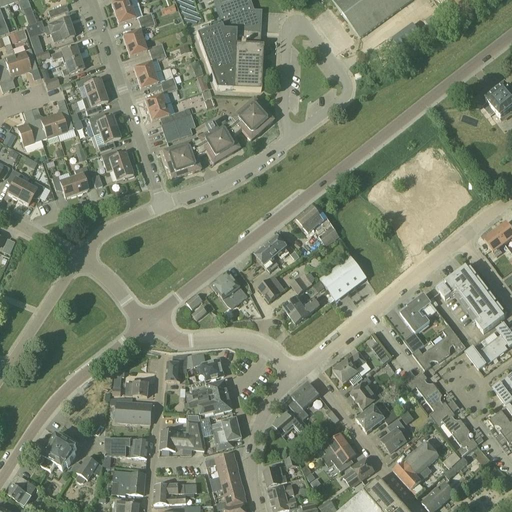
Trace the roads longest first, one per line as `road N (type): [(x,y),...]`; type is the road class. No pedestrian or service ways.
road 1 (tertiary): [(155,317),(511,35)]
road 2 (residential): [(162,205),(91,0)]
road 3 (tertiary): [(0,480),(56,399),(145,325)]
road 4 (residential): [(306,367),(461,239)]
road 5 (residential): [(418,511),(306,367)]
road 6 (residential): [(295,376),(259,344),(179,341),(155,317)]
road 7 (residential): [(292,136),(348,88),(296,23)]
road 8 (residential): [(148,511),(162,355)]
road 9 (residential): [(162,205),(228,179),(292,136)]
road 10 (residential): [(0,379),(80,259)]
